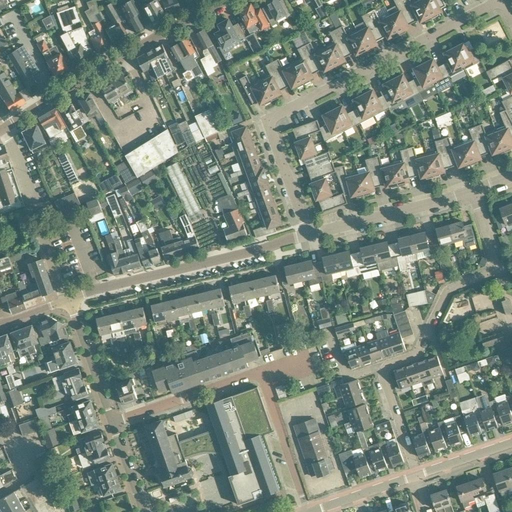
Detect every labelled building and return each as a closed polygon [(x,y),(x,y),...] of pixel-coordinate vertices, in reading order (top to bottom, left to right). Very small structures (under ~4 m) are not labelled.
[(90,39),(93,44),(97,52),(109,46),(104,37),(105,36),(94,16),(99,13),(93,0),(92,0),(86,3),(89,9),(84,11),(94,29),(88,32),(91,38),(90,39)] [(134,32),(144,27),(136,14),(139,13),(132,0),(130,0),(124,3),(119,6),(134,32)] [(141,0),(143,6),(146,11),(145,12),(151,23),(164,16),(155,0),(141,0)] [(160,0),(166,15),(180,10),(176,0),(160,0)] [(265,0),(268,5),(262,8),(272,26),(279,23),(277,19),(285,15),(287,18),(294,15),(285,0),(284,0),(285,1),(280,4),(278,0),(265,0)] [(322,5),(319,0),(294,0),(295,1),(296,0),(304,0),(306,4),(312,1),(316,8),(322,5)] [(393,0),(397,5),(387,10),(400,35),(406,32),(405,30),(409,28),(407,23),(412,20),(413,23),(414,22),(401,0),(393,0)] [(410,0),(401,0),(414,22),(413,20),(418,17),(420,22),(424,20),(425,22),(432,19),(422,0),(414,0),(411,2),(410,0)] [(422,0),(432,19),(438,16),(437,13),(441,11),(439,6),(444,4),(445,6),(446,6),(442,0),(422,0)] [(104,30),(107,35),(112,44),(125,37),(118,23),(120,22),(110,4),(104,7),(114,24),(104,30)] [(239,11),(247,27),(250,33),(262,27),(263,29),(270,26),(261,9),(255,12),(251,4),(239,11)] [(88,43),(82,27),(72,31),(70,25),(80,22),(74,6),(56,13),(63,33),(59,36),(67,50),(66,50),(70,59),(74,57),(77,64),(94,54),(88,43)] [(374,9),(368,13),(381,39),(382,39),(381,36),(386,33),(388,38),(392,36),(393,39),(400,35),(387,10),(385,6),(375,11),(374,9)] [(29,11),(23,14),(24,17),(25,16),(28,23),(33,20),(29,11)] [(357,30),(368,52),(374,48),(373,46),(377,44),(375,39),(380,36),(381,39),(368,13),(362,16),(368,28),(358,33),(357,30)] [(50,17),(43,20),(46,26),(52,23),(50,17)] [(222,30),(216,34),(225,52),(247,40),(238,23),(237,23),(239,26),(234,29),(228,19),(219,25),(222,30)] [(342,26),(336,29),(349,55),(350,55),(349,52),(354,50),(356,55),(360,53),(361,55),(368,52),(357,30),(347,35),(342,26)] [(204,29),(195,34),(200,43),(204,50),(203,53),(205,56),(200,59),(208,75),(210,74),(215,71),(213,67),(218,65),(217,63),(221,60),(215,49),(209,38),(204,29)] [(334,41),(325,46),(336,68),(342,65),(341,63),(345,61),(343,56),(348,53),(349,56),(349,55),(336,29),(330,32),(334,41)] [(246,37),(255,54),(263,50),(254,33),(246,37)] [(195,59),(198,57),(188,38),(179,43),(193,68),(191,69),(194,76),(195,77),(203,73),(198,65),(195,59)] [(336,68),(325,46),(315,51),(310,42),(309,43),(307,39),(302,41),(304,46),(317,72),(318,72),(317,69),(322,66),(324,71),(328,69),(329,72),(336,68)] [(59,53),(52,57),(44,43),(42,40),(36,43),(54,76),(68,69),(59,53)] [(454,48),(465,70),(480,62),(470,42),(464,45),(464,43),(458,46),(459,48),(455,50),(454,48)] [(193,68),(179,43),(169,49),(177,62),(181,60),(187,71),(191,69),(193,68)] [(166,73),(174,69),(162,44),(154,49),(161,63),(166,73)] [(7,55),(26,88),(35,83),(31,76),(38,71),(23,45),(7,55)] [(302,58),(293,63),(304,85),(310,81),(309,79),(313,77),(310,72),(316,69),(317,72),(304,46),(298,49),(302,58)] [(448,62),(443,64),(450,77),(465,70),(454,48),(454,49),(454,50),(450,52),(449,51),(444,53),(448,62)] [(166,73),(161,63),(154,49),(145,53),(153,67),(158,78),(165,74),(166,73)] [(158,78),(153,67),(145,53),(137,58),(143,72),(147,70),(152,81),(157,79),(158,78)] [(278,59),(272,62),(285,88),(286,88),(284,85),(290,83),(292,88),(296,86),(297,88),(304,85),(293,63),(283,68),(278,59)] [(450,77),(443,64),(438,67),(433,59),(428,62),(429,63),(425,65),(424,64),(434,85),(438,92),(438,93),(453,85),(451,81),(450,77)] [(486,71),(491,81),(503,75),(504,78),(503,78),(507,86),(511,83),(511,64),(509,60),(486,71)] [(270,74),(261,79),(272,101),(278,98),(277,96),(281,94),(279,89),(284,86),(285,89),(285,88),(272,62),(266,65),(270,74)] [(434,85),(424,64),(423,64),(424,66),(420,68),(419,66),(414,69),(418,77),(413,80),(419,93),(423,100),(438,92),(434,85)] [(0,95),(5,104),(10,112),(25,103),(19,92),(15,95),(10,87),(13,85),(7,75),(4,76),(0,70),(0,95)] [(123,75),(113,81),(126,104),(131,101),(128,95),(133,92),(131,89),(134,87),(129,76),(125,78),(123,75)] [(272,101),(261,79),(251,84),(246,75),(240,79),(253,105),(254,104),(253,102),(258,99),(260,104),(264,102),(265,104),(272,101)] [(394,79),(393,80),(404,101),(407,107),(408,109),(418,104),(413,96),(419,93),(413,80),(407,83),(403,75),(398,77),(399,79),(394,81),(394,79)] [(388,93),(382,96),(389,108),(391,111),(396,108),(398,112),(407,107),(404,101),(393,80),(394,81),(390,84),(389,82),(384,85),(388,93)] [(103,86),(101,87),(108,100),(111,105),(113,104),(117,102),(121,107),(126,104),(113,81),(103,86)] [(157,81),(151,84),(157,94),(161,91),(159,87),(159,86),(157,81)] [(511,96),(502,101),(504,106),(506,110),(507,111),(511,108),(511,83),(507,86),(511,93),(511,96)] [(180,84),(174,87),(177,94),(183,91),(180,84)] [(363,95),(374,116),(389,108),(382,96),(377,98),(373,90),(368,93),(368,94),(364,97),(363,95)] [(90,94),(79,100),(89,117),(95,114),(98,120),(103,117),(90,94)] [(465,97),(468,102),(474,99),(472,94),(465,97)] [(358,108),(352,111),(359,124),(374,116),(363,95),(364,97),(359,99),(359,97),(353,100),(358,108)] [(84,124),(72,103),(69,105),(68,104),(59,109),(57,107),(57,108),(67,126),(70,131),(76,142),(86,137),(80,125),(84,124)] [(333,111),(344,132),(359,124),(352,111),(347,114),(343,106),(337,108),(338,110),(334,112),(333,111)] [(57,108),(39,118),(46,129),(57,123),(61,130),(67,126),(57,108)] [(210,109),(195,116),(205,138),(220,131),(215,120),(210,109)] [(505,126),(496,129),(505,152),(511,150),(511,147),(511,146),(511,121),(507,111),(506,110),(500,112),(505,126)] [(320,128),(321,130),(325,141),(344,132),(333,111),(333,112),(329,115),(328,113),(323,116),(327,124),(320,128)] [(239,113),(228,118),(232,126),(242,121),(239,113)] [(225,116),(215,121),(219,129),(231,124),(228,118),(226,119),(225,116)] [(310,137),(309,135),(321,130),(320,128),(317,120),(293,129),(297,142),(296,143),(298,150),(314,145),(311,137),(310,137)] [(38,124),(23,131),(33,153),(48,146),(38,124)] [(237,124),(218,132),(220,140),(230,136),(232,142),(230,143),(231,144),(250,137),(246,127),(239,130),(237,124)] [(482,124),(476,126),(486,154),(485,151),(491,149),(493,154),(497,153),(498,155),(505,152),(496,129),(486,133),(482,124)] [(474,141),(464,145),(463,145),(471,165),(478,163),(477,160),(481,159),(479,153),(484,151),(485,154),(486,154),(476,126),(469,129),(474,141)] [(150,140),(125,156),(130,164),(131,165),(134,172),(137,177),(138,178),(164,162),(179,152),(168,129),(150,140)] [(196,142),(191,130),(182,133),(186,141),(188,145),(196,142)] [(193,133),(197,141),(204,138),(200,130),(193,133)] [(181,131),(173,134),(177,145),(186,141),(182,133),(181,131)] [(367,139),(369,144),(378,141),(376,135),(367,139)] [(230,152),(231,156),(235,155),(237,154),(237,153),(255,146),(255,145),(253,146),(250,137),(231,144),(234,151),(230,152)] [(449,137),(442,139),(451,167),(450,164),(457,162),(459,167),(463,165),(464,168),(471,165),(463,145),(464,145),(463,142),(452,146),(449,137)] [(438,151),(427,154),(433,177),(440,175),(440,173),(444,172),(443,166),(450,165),(450,167),(451,167),(442,139),(435,141),(438,151)] [(2,145),(0,145),(0,189),(7,211),(24,206),(10,165),(2,145)] [(317,156),(316,153),(314,145),(298,150),(301,158),(303,158),(308,171),(332,162),(329,152),(317,156)] [(255,146),(237,153),(237,154),(235,155),(238,163),(257,156),(254,147),(255,146)] [(414,147),(407,149),(415,177),(414,174),(420,172),(421,178),(426,177),(426,179),(433,177),(427,154),(417,156),(414,147)] [(403,160),(392,163),(398,187),(406,185),(405,182),(409,181),(408,176),(413,174),(414,177),(415,177),(407,149),(400,150),(403,160)] [(257,156),(238,163),(241,170),(237,172),(238,176),(244,174),(243,172),(262,165),(260,165),(257,156)] [(379,156),(372,158),(380,186),(379,183),(385,182),(387,187),(391,186),(391,188),(398,187),(392,163),(382,166),(379,156)] [(369,172),(359,175),(358,175),(364,196),(371,194),(370,191),(374,190),(373,185),(378,183),(379,186),(380,186),(372,158),(365,160),(369,172)] [(177,162),(165,167),(192,222),(203,216),(177,162)] [(335,168),(332,162),(308,171),(312,183),(311,184),(314,192),(329,187),(326,179),(325,179),(324,176),(336,172),(335,168)] [(131,165),(119,172),(126,183),(137,177),(134,172),(131,165)] [(262,165),(243,172),(244,174),(247,181),(245,182),(266,175),(263,168),(262,169),(261,166),(262,165)] [(359,175),(358,172),(347,175),(344,165),(335,168),(336,172),(344,193),(345,195),(346,195),(345,193),(350,191),(352,196),(356,195),(357,198),(364,196),(358,175),(359,175)] [(117,174),(107,179),(113,189),(122,184),(117,174)] [(146,174),(140,178),(142,181),(145,185),(151,181),(146,174)] [(266,175),(245,182),(248,190),(250,189),(250,191),(251,191),(269,184),(267,184),(266,182),(268,181),(266,175)] [(65,176),(58,180),(65,194),(72,191),(65,176)] [(138,178),(126,185),(128,190),(141,183),(138,178)] [(54,180),(47,183),(53,198),(60,195),(54,180)] [(92,184),(95,190),(100,188),(97,182),(92,184)] [(248,190),(244,191),(246,195),(249,194),(252,202),(254,201),(254,200),(271,194),(267,185),(269,184),(251,191),(250,191),(250,189),(248,190)] [(318,199),(323,212),(348,203),(345,195),(344,193),(332,197),(331,195),(331,194),(329,187),(314,192),(316,200),(318,199)] [(119,188),(123,197),(124,198),(131,195),(119,188)] [(75,193),(55,202),(60,213),(80,205),(75,193)] [(107,197),(106,197),(109,204),(112,210),(120,207),(114,194),(107,197)] [(257,208),(258,210),(276,203),(274,204),(271,194),(254,200),(254,201),(257,208)] [(105,195),(97,198),(101,207),(109,204),(106,197),(105,195)] [(161,195),(151,200),(153,205),(163,200),(161,195)] [(233,196),(224,200),(219,203),(224,215),(238,209),(233,196)] [(124,198),(123,197),(119,199),(124,211),(129,208),(123,198),(124,198)] [(97,198),(85,203),(91,217),(102,212),(101,207),(97,198)] [(276,203),(258,210),(257,208),(251,210),(252,214),(258,212),(261,220),(278,214),(274,204),(276,204),(276,203)] [(502,214),(494,217),(499,229),(507,226),(506,225),(511,222),(511,203),(500,208),(502,214)] [(174,209),(168,212),(172,220),(178,217),(174,209)] [(229,227),(224,229),(228,242),(248,235),(247,230),(243,223),(244,222),(238,209),(224,215),(229,227)] [(188,244),(185,246),(187,253),(200,249),(192,225),(186,213),(179,217),(184,227),(189,239),(186,240),(188,244)] [(263,226),(253,230),(256,238),(276,231),(274,226),(282,223),(278,214),(261,220),(263,226)] [(141,232),(142,235),(144,238),(146,245),(148,251),(150,256),(152,256),(153,260),(151,261),(152,265),(163,261),(157,248),(150,233),(146,225),(142,219),(136,222),(141,232)] [(467,247),(476,244),(471,224),(464,226),(462,221),(449,225),(454,242),(463,239),(465,245),(465,246),(466,247),(467,247)] [(149,224),(146,225),(150,233),(155,231),(152,226),(151,227),(149,224)] [(437,232),(431,234),(437,252),(450,249),(448,244),(454,242),(449,225),(436,229),(437,232)] [(170,229),(165,230),(177,253),(178,256),(187,253),(185,246),(188,244),(186,240),(182,241),(182,239),(181,239),(180,236),(173,239),(170,229)] [(162,248),(163,254),(166,260),(178,256),(177,253),(165,230),(159,233),(161,240),(164,239),(166,246),(162,248)] [(425,232),(412,235),(417,258),(430,255),(430,254),(437,252),(431,234),(426,235),(425,232)] [(111,264),(114,275),(119,274),(120,274),(123,273),(115,244),(113,238),(112,234),(106,236),(109,245),(112,253),(106,255),(109,265),(111,264)] [(143,237),(140,238),(135,240),(145,267),(152,265),(151,261),(153,260),(152,256),(150,256),(148,251),(146,245),(144,238),(142,235),(143,237)] [(400,242),(394,243),(399,265),(400,271),(407,270),(406,265),(406,263),(418,260),(417,258),(412,235),(399,238),(400,242)] [(119,237),(113,238),(115,244),(123,273),(133,270),(129,256),(126,249),(123,250),(119,237)] [(133,270),(142,267),(138,254),(132,239),(126,241),(129,248),(126,249),(129,256),(133,270)] [(387,241),(374,245),(380,270),(399,265),(394,243),(388,245),(387,241)] [(362,251),(356,253),(361,274),(379,269),(379,270),(380,270),(374,245),(361,248),(362,251)] [(349,251),(336,254),(340,271),(346,270),(348,277),(361,274),(356,253),(350,254),(349,251)] [(11,261),(22,258),(20,253),(9,255),(11,261)] [(324,261),(318,262),(322,281),(323,284),(342,280),(340,271),(336,254),(323,257),(324,261)] [(12,266),(13,266),(11,261),(9,255),(0,258),(0,270),(1,270),(2,275),(14,271),(12,266)] [(42,259),(33,263),(30,264),(34,276),(35,276),(35,278),(37,278),(38,280),(41,288),(44,295),(53,292),(42,259)] [(311,260),(298,263),(302,280),(308,279),(310,285),(319,283),(318,282),(322,281),(318,262),(312,264),(311,260)] [(286,270),(280,272),(283,285),(302,280),(298,263),(285,267),(286,270)] [(276,275),(264,278),(268,294),(280,291),(276,275)] [(264,278),(252,281),(256,297),(268,294),(264,278)] [(20,290),(22,296),(26,309),(46,301),(44,295),(41,288),(28,293),(23,280),(18,282),(20,290)] [(252,281),(241,284),(245,300),(256,297),(252,281)] [(229,286),(232,296),(233,303),(245,300),(241,284),(229,286)] [(221,288),(209,291),(211,297),(213,308),(225,305),(221,288)] [(20,290),(5,296),(0,297),(4,308),(9,307),(12,314),(26,309),(22,296),(20,290)] [(426,290),(406,295),(409,307),(419,306),(429,304),(429,303),(427,297),(426,290)] [(427,290),(426,290),(427,297),(429,303),(429,304),(432,303),(433,302),(437,295),(436,294),(427,290)] [(211,297),(209,291),(198,294),(202,311),(208,309),(209,314),(212,314),(213,320),(219,318),(218,312),(215,313),(213,308),(212,304),(211,297)] [(198,294),(186,297),(190,314),(202,311),(198,294)] [(186,297),(175,299),(179,316),(190,314),(186,297)] [(175,299),(163,302),(168,322),(174,320),(179,319),(179,316),(175,299)] [(266,300),(267,307),(269,312),(275,311),(272,299),(266,300)] [(385,299),(378,301),(380,311),(388,308),(385,299)] [(501,301),(502,305),(505,314),(511,311),(511,308),(509,299),(501,301)] [(163,302),(151,305),(155,322),(167,319),(168,322),(163,302)] [(400,302),(390,304),(393,314),(403,311),(400,302)] [(323,318),(318,320),(320,328),(332,325),(327,306),(320,308),(320,309),(323,318)] [(143,307),(131,310),(135,327),(147,324),(143,307)] [(369,307),(362,309),(364,316),(371,314),(369,307)] [(131,310),(120,313),(124,329),(135,327),(131,310)] [(405,310),(403,311),(393,314),(395,320),(407,316),(405,310)] [(335,316),(337,320),(338,324),(350,320),(348,312),(335,316)] [(120,313),(108,316),(112,332),(124,329),(120,313)] [(96,319),(100,335),(112,332),(108,316),(96,319)] [(407,316),(395,320),(397,326),(409,322),(407,316)] [(39,338),(41,344),(41,346),(49,342),(50,342),(48,341),(58,321),(52,318),(40,323),(42,328),(41,329),(41,330),(42,330),(44,336),(39,338)] [(50,342),(49,342),(51,346),(58,343),(57,340),(68,336),(64,323),(58,321),(48,341),(50,342)] [(399,332),(389,336),(395,354),(406,350),(402,338),(400,332),(411,328),(409,322),(397,326),(399,332)] [(335,328),(337,334),(343,333),(351,330),(349,324),(335,328)] [(34,344),(38,342),(32,325),(22,329),(31,354),(32,359),(38,356),(34,344)] [(411,328),(400,332),(402,338),(414,334),(411,328)] [(22,329),(11,333),(21,357),(25,356),(28,362),(33,361),(32,359),(31,354),(22,329)] [(395,354),(389,336),(387,330),(376,334),(378,339),(384,357),(395,354)] [(164,367),(153,370),(160,391),(171,387),(173,392),(248,366),(247,362),(259,357),(250,332),(231,338),(235,349),(201,360),(197,350),(188,353),(163,362),(164,367)] [(199,335),(201,344),(209,342),(207,333),(199,335)] [(7,335),(0,337),(0,345),(6,363),(10,374),(12,373),(15,372),(12,361),(9,353),(14,351),(7,335)] [(378,339),(367,343),(373,361),(384,357),(378,339)] [(55,353),(47,355),(48,357),(49,361),(74,352),(70,342),(53,348),(55,353)] [(363,365),(356,347),(355,342),(341,347),(343,352),(346,351),(352,369),(363,365)] [(186,347),(188,353),(197,350),(200,349),(197,343),(186,347)] [(367,343),(356,347),(363,365),(373,361),(367,343)] [(505,343),(495,346),(496,352),(507,348),(505,343)] [(49,361),(47,362),(48,367),(53,366),(55,370),(60,368),(77,363),(74,352),(49,361)] [(437,356),(426,360),(432,378),(443,374),(437,356)] [(494,356),(486,358),(488,364),(491,365),(495,364),(496,362),(494,356)] [(426,360),(416,364),(422,381),(424,386),(434,383),(432,378),(426,360)] [(478,361),(470,364),(472,369),(474,370),(478,369),(480,367),(478,361)] [(416,364),(405,367),(411,385),(422,381),(416,364)] [(467,371),(465,366),(455,369),(457,374),(467,371)] [(405,367),(394,371),(400,389),(411,385),(405,367)] [(52,392),(52,393),(82,382),(80,378),(82,377),(79,368),(65,373),(65,374),(53,379),(54,384),(52,385),(54,392),(52,392)] [(12,374),(6,376),(8,383),(11,390),(18,388),(23,386),(20,379),(15,380),(12,374)] [(134,384),(133,379),(116,384),(118,389),(123,404),(137,399),(132,385),(134,384)] [(357,379),(338,386),(335,387),(339,399),(343,397),(343,396),(361,390),(357,379)] [(449,394),(455,391),(451,379),(445,381),(449,394)] [(82,382),(52,393),(54,398),(55,399),(56,399),(64,397),(64,395),(71,392),(74,400),(88,395),(85,386),(83,386),(82,382)] [(8,383),(2,385),(5,392),(11,390),(8,383)] [(330,390),(328,384),(316,388),(318,394),(330,390)] [(272,428),(272,429),(257,387),(257,386),(231,395),(231,396),(207,405),(207,404),(206,404),(215,429),(179,441),(176,433),(167,436),(161,420),(145,426),(159,465),(157,466),(165,486),(183,480),(182,479),(191,476),(193,472),(192,468),(188,466),(185,459),(197,454),(201,453),(205,453),(209,453),(213,453),(217,453),(220,454),(224,455),(231,475),(229,476),(239,504),(239,503),(279,489),(280,490),(280,489),(261,433),(273,429),(272,428)] [(18,388),(11,390),(16,406),(24,403),(18,388)] [(16,406),(11,390),(5,392),(10,408),(15,406),(16,406)] [(361,390),(343,396),(343,397),(347,407),(365,401),(361,390)] [(511,395),(511,394),(505,397),(505,395),(495,398),(495,400),(504,425),(511,422),(511,414),(511,412),(511,395)] [(426,395),(416,398),(418,405),(428,401),(426,395)] [(70,415),(72,421),(78,419),(95,413),(90,400),(71,407),(73,414),(70,415)] [(487,401),(478,404),(487,431),(498,427),(495,418),(500,416),(503,425),(504,425),(495,400),(489,402),(487,401)] [(472,406),(462,410),(470,436),(481,432),(478,423),(484,422),(487,431),(478,404),(477,401),(471,403),(472,406)] [(348,410),(352,421),(369,415),(366,404),(348,410)] [(41,407),(36,409),(39,419),(57,413),(55,407),(48,409),(41,407)] [(194,416),(192,410),(173,416),(175,422),(194,416)] [(70,422),(74,435),(99,426),(95,413),(78,419),(72,421),(70,422)] [(334,414),(328,416),(332,428),(338,426),(334,414)] [(362,430),(373,426),(369,415),(352,421),(344,424),(346,429),(354,426),(355,432),(357,431),(362,430)] [(423,434),(412,437),(419,457),(430,453),(427,444),(432,442),(436,451),(429,431),(426,421),(425,422),(423,415),(417,417),(419,424),(423,434)] [(455,423),(445,426),(449,437),(452,446),(463,442),(460,433),(466,431),(460,415),(454,417),(455,423)] [(36,419),(19,425),(23,436),(40,430),(36,419)] [(294,426),(298,439),(303,452),(308,467),(311,476),(317,474),(318,476),(329,472),(328,470),(334,468),(331,458),(328,459),(318,432),(320,432),(315,419),(294,426)] [(439,428),(429,431),(436,451),(447,448),(444,438),(449,437),(445,426),(444,421),(438,423),(439,428)] [(376,428),(374,429),(375,433),(382,431),(380,424),(376,425),(376,428)] [(42,432),(48,448),(59,444),(53,428),(42,432)] [(101,432),(86,437),(81,439),(83,447),(77,449),(79,455),(87,452),(104,446),(102,441),(104,441),(101,432)] [(385,441),(379,443),(384,459),(390,457),(393,466),(404,462),(397,442),(387,446),(385,441)] [(384,459),(379,443),(363,448),(368,464),(373,463),(377,472),(388,468),(384,459)] [(52,461),(64,457),(59,445),(48,449),(52,461)] [(87,452),(79,455),(83,467),(110,458),(107,449),(105,450),(104,446),(87,452)] [(351,450),(339,454),(345,472),(357,468),(360,477),(371,474),(368,464),(363,448),(362,449),(364,454),(354,457),(351,450)] [(112,464),(93,471),(87,472),(92,486),(93,485),(100,483),(117,476),(112,464)] [(58,472),(60,478),(71,474),(69,468),(58,472)] [(0,487),(17,478),(12,469),(0,475),(0,487)] [(494,474),(497,483),(502,497),(508,495),(511,493),(511,483),(507,469),(494,474)] [(0,499),(0,511),(56,511),(43,475),(0,499)] [(75,490),(70,475),(58,479),(64,494),(75,490)] [(100,483),(93,485),(95,492),(99,490),(101,496),(121,489),(117,476),(100,483)] [(481,478),(469,482),(475,500),(477,506),(486,503),(489,511),(500,511),(496,499),(491,501),(490,498),(488,498),(481,478)] [(475,500),(469,482),(457,486),(462,501),(464,508),(470,506),(469,502),(475,500)] [(434,503),(436,511),(453,511),(451,504),(446,490),(431,495),(433,501),(433,503),(434,503)] [(70,511),(79,509),(74,492),(64,495),(70,511)] [(498,503),(501,511),(507,511),(504,500),(498,503)] [(394,508),(395,511),(410,511),(408,503),(394,508)]
